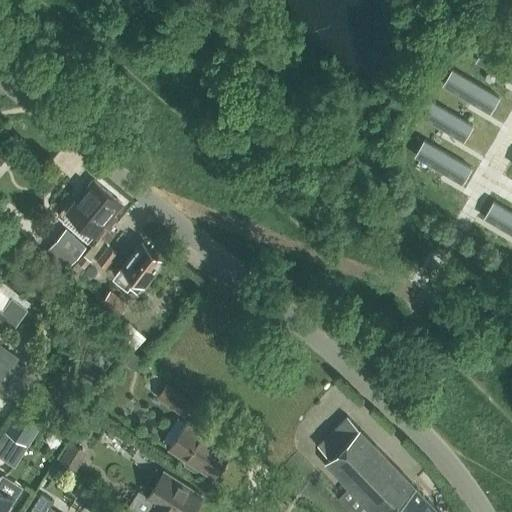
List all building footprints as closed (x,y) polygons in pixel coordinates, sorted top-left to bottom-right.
[(511,60),(485,45),(476,60),(511,80),(511,60)] [(452,69),(443,84),(490,112),(499,97),(452,69)] [(426,97),(417,112),(464,140),(473,125),(426,97)] [(424,140),(415,155),(463,183),(472,167),(424,140)] [(0,164),(1,165),(10,153),(0,145),(0,164)] [(122,204),(94,180),(75,202),(69,210),(97,234),(122,204)] [(511,212),(493,201),(484,217),(511,232),(511,212)] [(50,248),(69,264),(85,246),(67,229),(50,248)] [(105,242),(101,238),(84,256),(83,255),(77,262),(85,269),(91,261),(97,258),(106,266),(117,253),(107,244),(105,242)] [(138,290),(164,258),(143,241),(117,273),(138,290)] [(0,322),(3,319),(13,328),(27,308),(12,297),(11,298),(0,289),(0,322)] [(111,290),(95,309),(113,324),(129,304),(111,290)] [(0,387),(18,400),(36,374),(17,360),(19,357),(0,343),(0,387)] [(131,349),(123,359),(135,368),(143,358),(131,349)] [(165,385),(156,399),(183,415),(191,402),(165,385)] [(67,428),(80,408),(68,401),(55,421),(67,428)] [(6,430),(27,444),(41,422),(19,409),(6,430)] [(327,462),(349,485),(337,499),(350,511),(441,511),(361,428),(359,429),(349,418),(322,444),(334,456),(327,462)] [(184,461),(185,464),(195,471),(199,470),(200,468),(214,477),(232,449),(187,421),(170,448),(186,459),(184,461)] [(71,441),(57,464),(74,475),(88,451),(71,441)] [(54,466),(49,474),(57,480),(63,471),(54,466)] [(129,508),(135,511),(191,511),(202,496),(164,472),(149,496),(140,491),(129,508)] [(0,511),(3,511),(14,497),(20,487),(3,476),(0,481),(0,511)] [(46,511),(54,500),(41,492),(29,511),(46,511)] [(280,511),(286,503),(275,496),(264,511),(280,511)]
